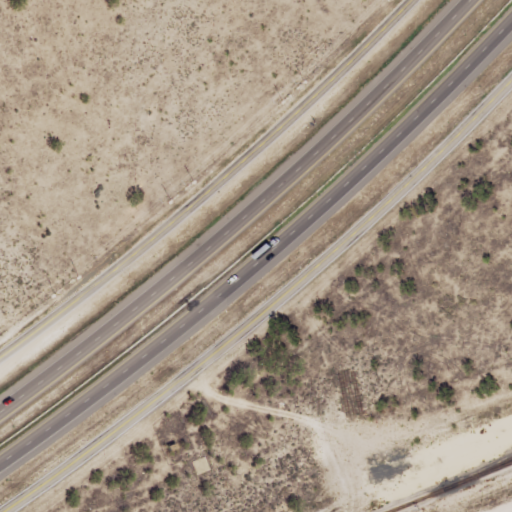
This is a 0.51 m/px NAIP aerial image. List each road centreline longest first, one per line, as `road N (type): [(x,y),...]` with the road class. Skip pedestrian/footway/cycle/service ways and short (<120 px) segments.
road 1 (motorway): [(0,462),(281,240),(511,18)]
road 2 (motorway): [(467,0),(235,224),(0,412)]
road 3 (tertiary): [(415,0),(207,192),(0,356)]
road 4 (tertiary): [(3,511),(71,467),(379,211)]
road 5 (tertiary): [(379,211),(511,72)]
